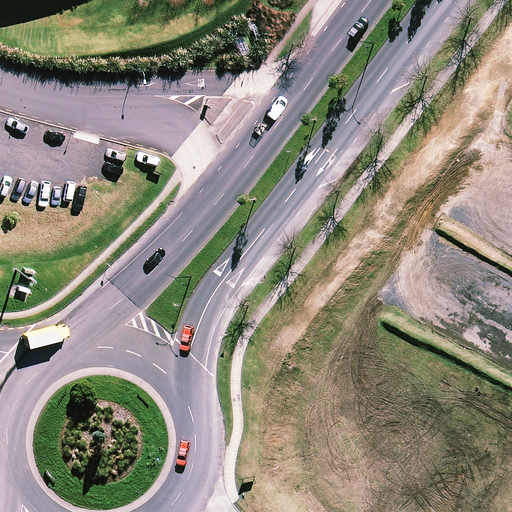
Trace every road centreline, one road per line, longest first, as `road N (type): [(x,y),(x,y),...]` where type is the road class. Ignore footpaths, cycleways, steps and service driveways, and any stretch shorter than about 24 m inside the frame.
road 1 (secondary): [(439,0),(217,289),(177,385)]
road 2 (secondary): [(70,352),(208,210),(369,0)]
road 3 (secondary): [(177,385),(196,443),(191,474),(165,511)]
